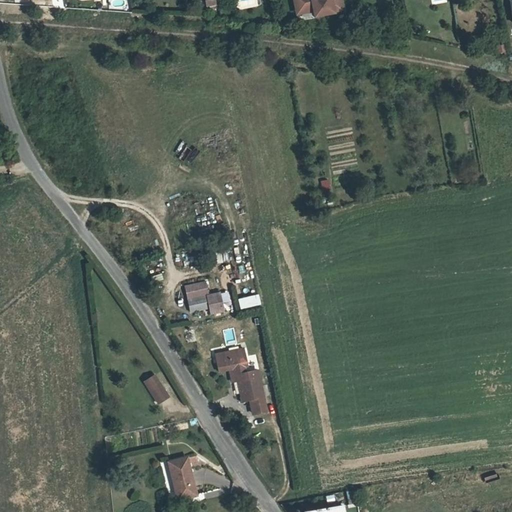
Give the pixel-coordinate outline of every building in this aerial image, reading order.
[(290,0),(294,15),(310,12),(311,18),(332,16),(342,13),(340,0),(290,0)] [(220,291),(209,293),(206,280),(185,284),(190,311),(209,307),(211,313),(224,310),(220,291)] [(240,309),(261,304),(258,293),(237,298),(240,309)] [(215,354),(219,371),(230,369),(234,368),(235,374),(237,374),(238,379),(242,395),(251,393),(252,398),(264,396),(258,370),(246,372),(245,366),(248,365),(244,347),(215,354)] [(234,368),(230,369),(232,380),(238,379),(237,374),(235,374),(234,368)] [(151,377),(156,386),(168,380),(163,371),(151,377)] [(168,380),(156,386),(163,399),(175,392),(168,380)] [(252,398),(251,399),(254,412),(266,409),(264,396),(252,398)] [(180,495),(196,490),(187,454),(167,458),(172,479),(176,478),(180,495)]
